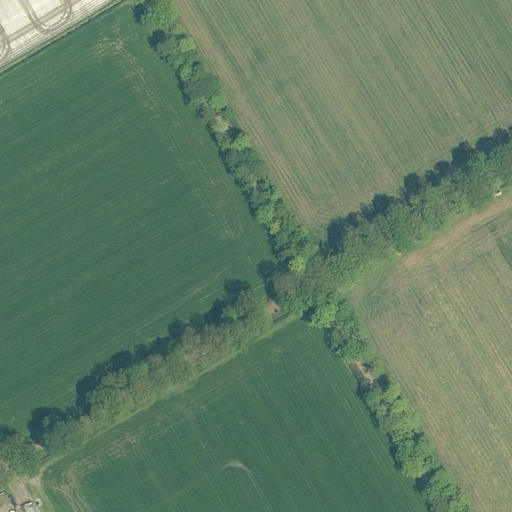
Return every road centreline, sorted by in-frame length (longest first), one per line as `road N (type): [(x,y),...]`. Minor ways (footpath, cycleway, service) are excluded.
road 1 (track): [(313,284),(0,471)]
road 2 (track): [(313,284),(145,0)]
road 3 (track): [(448,511),(313,284)]
road 4 (track): [(313,284),(511,166)]
